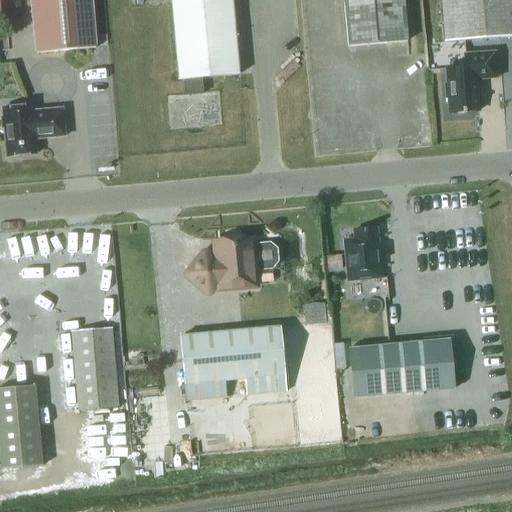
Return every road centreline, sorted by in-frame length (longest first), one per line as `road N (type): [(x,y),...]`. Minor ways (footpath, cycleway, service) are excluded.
road 1 (tertiary): [(0,209),(511,166)]
road 2 (unknown): [(378,177),(397,316),(410,325),(459,319)]
road 3 (unknown): [(151,196),(167,392)]
